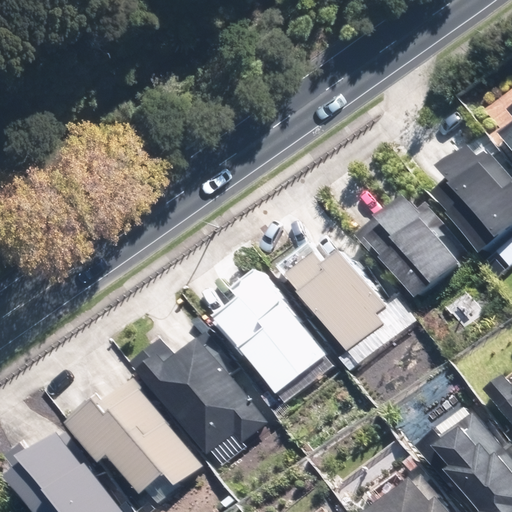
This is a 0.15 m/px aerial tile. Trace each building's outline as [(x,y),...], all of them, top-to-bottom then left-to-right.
[(511,183),(490,156),(444,191),(487,246),(511,226),(511,183)] [(412,203),(369,237),(391,265),(397,260),(422,292),(463,260),(429,215),(424,219),(412,203)] [(326,258),(301,277),(356,347),(387,323),(378,312),(385,307),(348,259),(335,269),(326,258)] [(269,283),(224,318),(281,390),(325,356),(269,283)] [(170,346),(145,365),(208,449),(236,428),(243,436),(264,421),(204,341),(180,359),(170,346)] [(511,382),(497,394),(511,413),(511,382)] [(136,384),(85,423),(111,458),(120,452),(147,489),(173,470),(181,480),(199,467),(136,384)] [(511,511),(511,474),(475,424),(435,454),(477,511),(511,511)] [(70,442),(19,477),(43,511),(113,511),(118,509),(70,442)] [(419,486),(385,511),(451,511),(443,501),(435,507),(419,486)]
